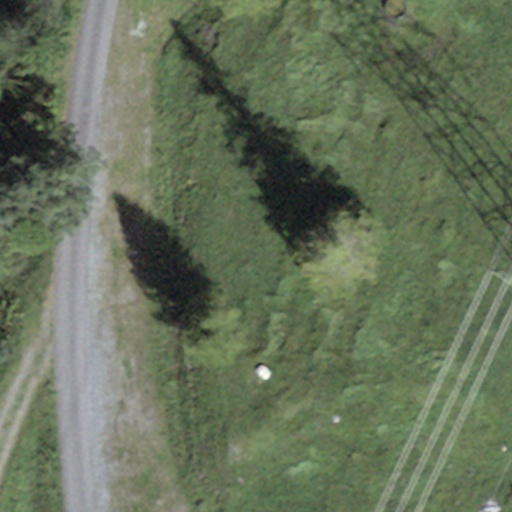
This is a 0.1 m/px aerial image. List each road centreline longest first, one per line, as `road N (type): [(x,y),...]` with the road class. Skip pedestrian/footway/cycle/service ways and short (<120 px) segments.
road 1 (unclassified): [(102,0),(84,80),(74,271),(84,511)]
road 2 (track): [(74,271),(0,447)]
